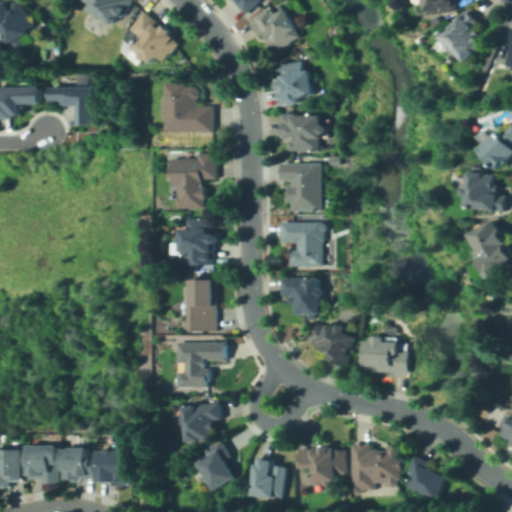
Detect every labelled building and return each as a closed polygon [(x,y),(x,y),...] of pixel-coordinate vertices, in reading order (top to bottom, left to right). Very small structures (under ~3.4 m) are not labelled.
[(136,0),(127,17),(124,15),(123,17),(120,15),(115,24),(104,18),(103,19),(98,16),(97,14),(89,10),(92,4),(85,0),(136,0)] [(265,0),(249,15),(234,0),(265,0)] [(458,0),(461,10),(443,14),(442,11),(431,14),(427,0),(458,0)] [(23,2),(38,26),(30,31),(30,33),(12,44),(0,23),(0,5),(7,1),(13,11),(14,11),(12,8),(14,3),(18,1),(23,2)] [(289,8),(301,29),(300,30),(303,37),(293,42),(294,44),(287,48),(286,47),(275,53),(269,42),(272,40),(268,32),(261,36),(253,21),(275,8),(278,14),(289,8)] [(475,29),(477,30),(478,29),(483,34),(479,37),(486,44),(469,62),(456,51),(451,45),(451,44),(444,37),(470,10),(482,22),(475,29)] [(147,11),(165,26),(166,23),(175,31),(173,33),(177,37),(176,39),(183,44),(174,54),(173,53),(166,62),(159,56),(154,63),(149,59),(148,60),(144,61),(141,58),(141,53),(134,47),(143,37),(132,29),(147,11)] [(8,72),(5,63),(12,60),(15,70),(8,72)] [(305,61),(307,71),(313,70),(317,95),(303,97),(304,104),(292,106),(292,104),(282,106),(280,89),(280,80),(281,80),(280,76),(282,76),(281,71),(282,67),(281,65),(305,61)] [(217,106),(217,132),(167,132),(167,83),(190,83),(190,86),(200,86),(203,90),(203,96),(199,100),(199,106),(217,106)] [(54,102),(53,88),(91,87),(91,124),(76,124),(75,106),(61,106),(61,102),(54,102)] [(0,116),(0,88),(43,88),(43,101),(28,102),(22,108),(23,114),(14,114),(14,116),(0,116)] [(325,114),(325,125),(328,125),(330,127),(331,131),(328,134),(325,134),(325,138),(323,138),(323,151),(311,151),(311,152),(302,152),(302,151),(294,150),(291,148),(291,143),(293,141),(295,141),(295,139),(284,139),(284,121),(285,121),(285,113),(325,114)] [(511,130),(511,162),(510,164),(508,162),(501,169),(482,148),(501,130),(506,136),(511,130)] [(220,153),(220,179),(206,179),(205,187),(209,187),(210,198),(209,199),(207,199),(207,208),(185,208),(186,206),(181,206),(179,203),(178,198),(180,196),(180,187),(174,187),(174,178),(169,178),(169,170),(174,170),(174,159),(202,158),(202,153),(220,153)] [(325,163),(325,211),(294,211),(294,202),(292,202),(292,201),(291,201),(290,191),(292,191),(292,186),(294,186),(295,180),(284,180),(284,163),(325,163)] [(485,166),(484,172),(499,174),(497,184),(501,185),(500,194),(509,195),(507,211),(469,206),(470,196),(466,195),(467,187),(472,187),(474,171),(476,171),(477,165),(485,166)] [(216,226),(213,229),(211,229),(211,234),(218,234),(221,237),(220,241),(217,244),(217,264),(206,264),(207,266),(196,266),(196,264),(186,264),(186,255),(182,255),(182,244),(181,244),(177,241),(178,237),(180,235),(182,235),(183,229),(190,229),(190,218),(213,218),(213,220),(216,223),(216,226)] [(498,219),(503,228),(504,227),(508,234),(511,243),(509,244),(511,248),(511,260),(497,269),(489,255),(486,257),(473,233),(498,219)] [(326,242),(326,266),(293,267),(293,249),(300,249),(300,242),(284,242),(284,222),(327,221),(327,223),(330,225),(330,230),(328,232),(328,242),(326,242)] [(220,276),(220,331),(192,331),(192,316),(189,316),(189,302),(190,302),(190,288),(192,288),(192,279),(208,279),(208,276),(220,276)] [(326,288),(326,296),(323,296),(323,314),(298,314),(298,304),(293,304),(293,295),(284,295),(284,278),(322,278),(323,288),(326,288)] [(319,322),(329,327),(331,323),(339,327),(340,325),(343,324),(348,326),(349,328),(347,331),(360,338),(355,347),(359,350),(349,368),(329,357),(331,353),(325,350),(326,348),(320,345),(319,346),(314,344),(313,341),(310,340),(319,322)] [(402,338),(401,342),(403,342),(403,351),(413,351),(412,373),(361,371),(361,360),(367,361),(368,340),(376,341),(376,336),(389,336),(389,337),(402,338)] [(230,342),(230,360),(209,361),(208,366),(208,368),(215,368),(215,380),(212,380),(211,387),(181,387),(180,382),(181,378),(181,372),(188,372),(188,363),(181,363),(181,342),(230,342)] [(215,420),(215,422),(217,422),(218,429),(214,429),(215,440),(189,442),(188,425),(186,425),(185,417),(187,417),(186,407),(224,403),(225,419),(215,420)] [(511,416),(511,438),(503,433),(511,416)] [(240,478),(217,491),(201,463),(212,456),(208,449),(225,440),(235,456),(229,460),(240,478)] [(382,451),(391,451),(391,446),(404,446),(404,459),(406,459),(406,470),(404,470),(404,480),(401,480),(401,484),(398,487),(395,488),(392,484),(392,483),(378,483),(379,490),(366,490),(366,491),(363,494),(359,494),(356,491),(356,444),(374,444),(375,449),(382,449),(382,451)] [(60,445),(61,484),(45,484),(45,478),(31,478),(31,446),(60,445)] [(333,447),(334,449),(338,449),(338,450),(349,449),(351,474),(340,475),(340,482),(334,482),(335,485),(332,487),(328,487),(326,485),(326,482),(317,483),(317,469),(304,469),(303,449),(333,447)] [(89,448),(90,458),(94,458),(95,477),(83,478),(83,480),(66,480),(65,449),(72,449),(72,448),(89,448)] [(12,482),(12,487),(0,487),(0,449),(24,449),(25,481),(12,482)] [(130,451),(131,486),(116,486),(116,482),(101,482),(100,451),(130,451)] [(275,472),(278,472),(279,466),(291,468),(287,499),(278,497),(277,499),(255,495),(260,456),(277,458),(275,472)] [(451,477),(441,500),(413,488),(418,475),(411,472),(418,456),(434,463),(432,468),(451,477)]
